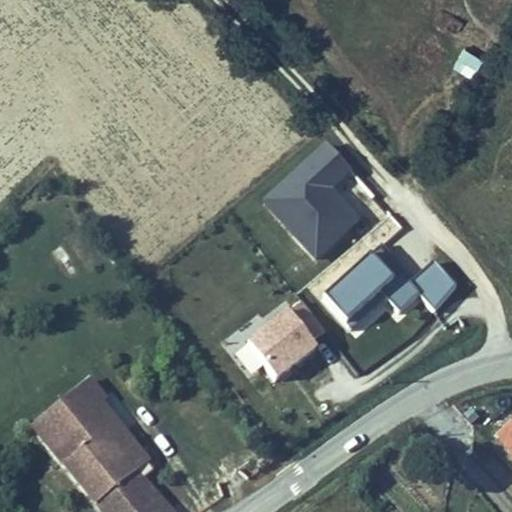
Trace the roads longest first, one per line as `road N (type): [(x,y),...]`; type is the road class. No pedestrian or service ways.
road 1 (secondary): [(246,511),(459,380),(511,361)]
road 2 (unknown): [(426,399),(511,504)]
